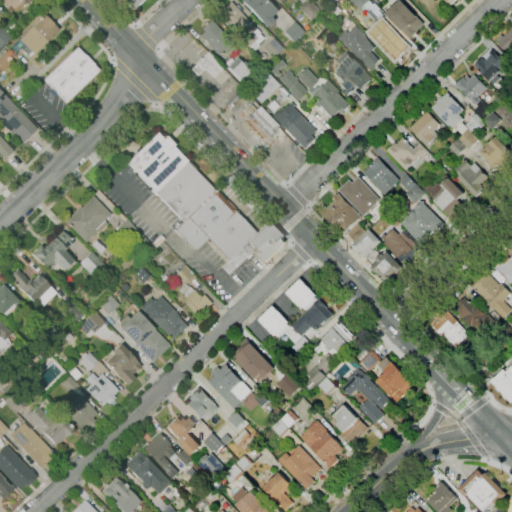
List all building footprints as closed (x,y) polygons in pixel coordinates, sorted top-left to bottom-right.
[(8,13),(0,4),(0,0),(30,0),(26,4),(23,1),(14,9),(13,9),(8,13)] [(140,0),(131,9),(122,0),(140,0)] [(265,27),(240,0),(265,0),(276,11),(270,17),(273,20),(265,27)] [(311,19),(298,6),(304,0),(308,0),(319,11),(311,19)] [(251,52),(216,14),(230,1),(255,29),(256,28),(260,32),(259,33),(263,38),(257,44),(258,45),(251,52)] [(407,34),(394,19),(399,15),(395,10),(400,5),(404,10),(407,7),(413,14),(414,13),(418,17),(417,18),(421,22),(407,34)] [(23,20),(20,16),(17,19),(15,16),(26,6),(31,12),(23,20)] [(335,15),(331,10),(336,6),(340,11),(335,15)] [(381,23),(373,13),(379,7),(388,17),(381,23)] [(351,16),(361,25),(367,19),(358,9),(351,16)] [(27,55),(23,51),(27,48),(19,39),(36,22),(32,18),(38,12),(42,16),(43,15),(44,15),(45,15),(53,23),(52,24),(57,29),(51,35),(52,35),(44,43),(44,42),(33,53),(31,51),(27,55)] [(217,54),(197,32),(210,19),(234,45),(227,52),(223,48),(217,54)] [(295,40),(285,30),(293,21),(304,31),(295,40)] [(396,62),(373,39),(388,24),(390,26),(394,22),(410,39),(406,42),(410,47),(396,62)] [(369,71),(337,38),(345,30),(347,32),(354,25),(376,47),(372,52),(380,60),(369,71)] [(0,47),(0,27),(10,37),(0,47)] [(495,84),(492,81),(491,82),(475,65),(482,59),(486,62),(492,56),(490,54),(494,50),(500,56),(504,52),(506,54),(509,52),(497,40),(503,35),(505,37),(511,30),(511,55),(510,58),(511,60),(507,65),(510,67),(503,74),(501,72),(499,74),(502,77),(495,84)] [(272,59),(262,48),(272,38),(282,49),(272,59)] [(65,102),(43,79),(76,47),(84,54),(94,64),(94,65),(98,70),(93,75),(94,77),(87,84),(85,83),(65,102)] [(350,96),(338,83),(340,82),(332,73),(333,72),(332,70),(337,64),(334,61),(344,51),(347,54),(372,80),(361,89),(358,86),(355,89),(356,90),(350,96)] [(213,77),(204,68),(196,76),(190,69),(207,52),(223,68),(213,77)] [(303,68),(293,58),(297,54),(307,64),(303,68)] [(239,80),(226,66),(236,57),(241,62),(243,61),(246,64),(244,66),(249,71),(239,80)] [(276,76),(268,66),(279,57),(280,59),(281,58),(283,61),(285,64),(278,70),(280,72),(276,76)] [(331,122),(307,97),(310,94),(307,90),(308,89),(297,77),(306,68),(316,80),(319,78),(324,79),(325,80),(326,79),(350,104),(331,122)] [(298,100),(288,89),(278,79),(287,71),(288,71),(289,72),(288,72),(293,77),(294,76),(297,78),(295,80),(306,91),(298,100)] [(261,104),(248,89),(267,72),(280,86),(261,104)] [(493,129),(484,120),(475,111),(480,107),(477,105),(476,106),(472,101),(473,100),(463,90),(462,90),(456,85),(464,77),(465,78),(468,75),(471,79),(475,75),(488,88),(479,97),(482,100),(490,108),(485,113),(486,114),(488,112),(490,114),(488,116),(493,111),(502,121),(493,129)] [(39,143),(30,134),(21,143),(0,121),(0,90),(36,128),(36,129),(44,138),(39,143)] [(454,129),(453,127),(452,128),(450,126),(451,125),(450,124),(450,125),(447,122),(447,123),(444,120),(444,119),(442,117),(440,115),(437,112),(435,111),(432,108),(438,102),(438,101),(443,96),(444,97),(448,92),(465,109),(460,114),(464,119),(454,129)] [(266,111),(263,107),(265,104),(263,102),(270,97),(272,99),(273,97),(277,101),(266,111)] [(265,149),(235,118),(243,111),(253,101),(258,106),(259,106),(280,128),(269,139),(273,142),(265,149)] [(511,127),(509,124),(499,113),(510,103),(511,105),(511,127)] [(306,149),(286,128),(287,127),(284,125),(289,120),(287,117),(295,108),(300,114),(301,113),(318,131),(313,136),(316,139),(306,149)] [(427,146),(411,128),(429,111),(441,125),(440,126),(441,127),(439,129),(438,128),(435,131),(439,135),(427,146)] [(470,149),(460,139),(470,129),(467,125),(471,121),(470,121),(477,114),(486,124),(480,130),(478,129),(474,133),(480,139),(470,149)] [(231,275),(222,266),(228,259),(207,238),(194,250),(174,229),(183,221),(180,218),(178,220),(177,218),(178,216),(171,208),(169,210),(167,208),(169,206),(163,200),(161,201),(159,199),(161,198),(157,194),(156,195),(154,193),(151,190),(152,189),(126,162),(135,154),(134,154),(156,132),(163,139),(165,137),(187,160),(186,161),(188,162),(189,161),(196,169),(195,170),(213,190),(214,189),(219,194),(220,192),(224,196),(222,197),(228,204),(230,202),(233,205),(231,207),(236,212),(238,211),(243,216),(241,217),(256,233),(267,222),(287,242),(266,262),(259,255),(257,257),(255,255),(250,259),(249,258),(231,275)] [(4,159),(0,154),(0,136),(13,150),(4,159)] [(495,168),(480,153),(487,146),(486,146),(490,142),(491,143),(498,136),(506,145),(508,143),(511,147),(511,150),(511,151),(511,152),(511,156),(502,166),(500,164),(495,168)] [(415,171),(410,166),(406,170),(388,150),(396,143),(397,144),(404,138),(414,149),(421,143),(433,156),(431,158),(428,155),(424,159),(425,161),(415,171)] [(458,156),(450,147),(459,139),(467,148),(458,156)] [(385,195),(365,172),(370,168),(369,166),(379,157),(401,180),(385,195)] [(475,196),(457,177),(459,175),(455,170),(463,162),(463,161),(464,160),(465,161),(466,159),(473,166),(476,163),(489,177),(481,184),(483,186),(482,187),(484,188),(475,196)] [(416,203),(407,194),(410,192),(400,182),(408,174),(426,194),(416,203)] [(454,221),(422,187),(427,182),(434,189),(440,183),(443,185),(444,184),(443,183),(446,180),(444,178),(447,175),(449,177),(448,178),(449,179),(450,178),(465,194),(461,199),(465,203),(463,205),(467,209),(454,221)] [(364,216),(339,190),(350,180),(353,183),(360,177),(381,199),(378,202),(379,202),(364,216)] [(344,236),(338,230),(336,231),(331,226),(333,224),(321,211),(326,206),(328,209),(336,200),(334,198),(339,193),(341,195),(363,217),(344,236)] [(84,243),(64,221),(80,206),(81,206),(93,195),(110,214),(108,216),(109,217),(106,219),(105,219),(104,220),(106,222),(84,243)] [(387,210),(379,202),(386,196),(393,204),(387,210)] [(423,246),(408,231),(409,229),(404,224),(417,211),(423,216),(430,209),(446,224),(439,231),(437,229),(430,235),(432,237),(423,246)] [(408,262),(405,259),(402,261),(385,244),(387,242),(382,238),(391,229),(388,227),(383,233),(377,227),(379,225),(377,223),(380,220),(382,222),(383,221),(381,219),(389,212),(400,224),(395,229),(401,236),(404,233),(407,235),(421,248),(408,262)] [(136,252),(115,229),(126,219),(148,241),(136,252)] [(357,242),(348,233),(359,223),(367,232),(357,242)] [(366,258),(364,256),(362,258),(359,255),(361,253),(358,251),(356,252),(353,249),(355,248),(353,246),(371,229),(382,242),(376,248),(377,250),(373,254),(372,252),(366,258)] [(66,275),(59,267),(51,274),(31,254),(39,245),(43,249),(61,230),(72,241),(70,242),(72,244),(69,246),(68,245),(66,247),(67,248),(64,251),(77,265),(66,275)] [(155,247),(151,243),(160,235),(164,239),(155,247)] [(98,252),(91,244),(95,240),(99,243),(102,246),(104,249),(100,252),(98,252)] [(97,282),(78,263),(91,251),(109,271),(97,282)] [(389,284),(379,273),(376,273),(373,269),(373,267),(379,261),(377,259),(382,255),(384,256),(388,252),(403,267),(394,275),(395,277),(389,284)] [(511,284),(496,267),(502,262),(505,265),(511,258),(511,284)] [(185,285),(174,274),(184,265),(195,276),(185,285)] [(42,306),(36,299),(32,303),(8,277),(17,268),(18,269),(17,270),(21,273),(21,272),(25,277),(28,280),(31,278),(32,279),(37,274),(56,293),(42,306)] [(511,293),(496,309),(474,287),(488,273),(500,284),(502,283),(511,293)] [(307,310),(305,308),(303,310),(287,293),(302,279),(318,295),(316,297),(318,299),(307,310)] [(3,316),(0,313),(0,285),(2,284),(16,299),(13,303),(15,305),(3,316)] [(199,316),(184,301),(189,296),(185,293),(191,287),(194,291),(195,290),(203,298),(206,295),(213,303),(199,316)] [(107,315),(97,304),(109,294),(118,304),(107,315)] [(173,340),(139,307),(148,298),(151,301),(158,294),(189,326),(183,333),(182,331),(173,340)] [(477,333),(454,307),(466,297),(474,306),(477,304),(487,315),(489,314),(494,319),(477,333)] [(297,342),(287,332),(320,299),(328,307),(328,308),(330,311),(331,310),(334,313),(333,314),(333,315),(327,322),(327,323),(322,328),(322,327),(318,330),(317,329),(316,330),(314,328),(313,330),(311,328),(297,342)] [(76,324),(67,314),(76,305),(85,315),(76,324)] [(279,337),(277,335),(275,336),(260,320),(274,306),(290,322),(288,324),(291,326),(279,337)] [(511,316),(510,318),(503,311),(509,306),(511,309),(511,316)] [(457,351),(432,324),(447,309),(474,338),(468,343),(467,341),(457,351)] [(152,362),(119,327),(120,325),(119,321),(125,315),(128,318),(136,310),(169,345),(152,362)] [(88,337),(78,326),(93,311),(104,322),(88,337)] [(328,396),(317,384),(309,390),(305,385),(311,379),(307,374),(316,366),(317,368),(329,352),(326,349),(324,351),(323,350),(320,353),(314,348),(342,321),(357,337),(335,358),(332,355),(321,371),(327,378),(328,377),(337,388),(328,396)] [(0,352),(0,322),(10,333),(9,333),(10,335),(7,338),(6,337),(5,337),(10,343),(0,352)] [(511,339),(507,344),(499,336),(508,326),(511,330),(511,339)] [(301,356),(299,355),(298,356),(295,352),(296,351),(294,349),(306,337),(313,344),(301,356)] [(262,383),(257,378),(256,380),(233,356),(243,347),(241,344),(248,338),(276,369),(262,383)] [(125,385),(119,377),(118,378),(116,375),(101,358),(110,349),(111,350),(119,343),(126,350),(127,349),(130,353),(130,354),(141,366),(133,373),(133,372),(131,374),(133,377),(125,385)] [(288,362),(282,355),(286,351),(289,354),(288,355),(291,359),(288,362)] [(398,402),(393,397),(393,396),(379,381),(385,375),(378,369),(381,366),(380,365),(382,363),(380,362),(369,373),(360,363),(372,351),(373,352),(374,351),(382,359),(381,360),(383,361),(388,357),(415,385),(398,402)] [(89,370),(79,361),(88,352),(97,361),(89,370)] [(489,371),(479,360),(486,353),(496,364),(489,371)] [(34,374),(26,365),(35,356),(43,365),(34,374)] [(235,409),(209,381),(215,376),(212,373),(219,367),(221,369),(227,364),(252,391),(242,400),(243,401),(235,409)] [(511,401),(509,398),(507,399),(504,395),(505,394),(502,391),(500,392),(496,388),(498,387),(493,381),(496,377),(497,378),(506,370),(507,372),(511,367),(511,401)] [(376,424),(360,407),(368,399),(358,389),(351,396),(342,388),(348,382),(346,380),(354,372),(356,374),(361,369),(386,396),(379,404),(388,413),(376,424)] [(0,391),(0,373),(9,382),(0,391)] [(101,406),(85,389),(90,384),(85,379),(91,373),(96,378),(101,373),(109,381),(110,381),(114,385),(113,386),(118,390),(113,395),(114,396),(108,403),(106,402),(101,406)] [(69,393),(60,383),(69,375),(78,385),(69,393)] [(289,397),(277,383),(285,375),(298,388),(289,397)] [(201,420),(186,404),(190,400),(188,398),(196,390),(198,393),(202,389),(217,405),(216,405),(219,408),(213,414),(210,411),(201,420)] [(263,406),(255,398),(261,392),(269,400),(263,406)] [(14,412),(4,399),(10,394),(14,399),(20,394),(26,402),(14,412)] [(80,428),(69,416),(75,411),(69,404),(79,395),(96,413),(91,417),(94,420),(87,426),(85,424),(80,428)] [(351,442),(342,433),(344,431),(337,425),(340,422),(335,416),(346,405),(369,428),(373,424),(373,425),(360,439),(356,436),(351,442)] [(55,446),(26,416),(37,406),(53,423),(60,416),(72,428),(70,430),(71,431),(55,446)] [(181,445),(163,427),(165,425),(161,421),(172,412),(175,415),(180,410),(198,429),(181,445)] [(289,428),(281,419),(291,410),(299,419),(289,428)] [(234,435),(224,426),(229,421),(228,420),(236,411),(248,423),(239,432),(238,431),(234,435)] [(281,437),(272,427),(280,419),(290,429),(281,437)] [(2,435),(0,433),(0,421),(8,429),(2,435)] [(330,469),(312,448),(312,449),(302,438),(310,430),(308,427),(315,421),(316,422),(318,421),(344,449),(336,456),(340,460),(330,469)] [(41,469),(9,435),(22,422),(28,428),(29,427),(55,455),(41,469)] [(240,445),(234,439),(244,429),(251,435),(240,445)] [(172,480),(142,449),(158,433),(177,453),(171,459),(164,452),(160,456),(161,457),(163,455),(180,473),(172,480)] [(217,452),(215,450),(214,451),(213,451),(212,451),(204,442),(213,433),(225,445),(217,452)] [(19,490),(0,470),(0,448),(3,445),(35,477),(26,486),(24,484),(19,490)] [(307,490),(279,460),(287,453),(291,457),(295,453),(293,452),(300,445),(314,460),(313,460),(322,468),(312,477),(316,481),(313,484),(315,485),(311,488),(310,487),(307,490)] [(146,488),(144,485),(143,486),(140,483),(141,483),(124,464),(129,459),(130,460),(134,456),(133,455),(138,450),(145,458),(146,457),(161,474),(146,488)] [(188,466),(178,456),(185,450),(195,459),(188,466)] [(215,480),(198,463),(207,454),(209,456),(212,453),(227,469),(215,480)] [(245,472),(237,463),(245,455),(253,463),(245,472)] [(228,481),(224,477),(230,473),(228,471),(236,464),(245,474),(237,481),(234,476),(228,481)] [(488,511),(484,511),(468,495),(466,497),(459,489),(480,469),(485,475),(487,473),(508,494),(497,505),(496,504),(488,511)] [(286,511),(277,501),(276,501),(264,488),(269,484),(268,483),(274,478),(280,472),(293,486),(285,493),(294,503),(286,511)] [(0,498),(1,499),(12,487),(0,475),(0,498)] [(172,492),(169,489),(166,492),(157,483),(165,475),(177,488),(172,492)] [(208,487),(202,480),(207,476),(213,482),(208,487)] [(126,511),(122,511),(113,503),(115,501),(112,498),(110,500),(101,491),(115,477),(138,500),(131,506),(135,506),(136,505),(140,505),(140,510),(135,510),(135,511),(129,511),(129,509),(126,511)] [(436,511),(428,504),(430,502),(428,500),(437,491),(435,489),(443,482),(458,497),(449,505),(456,511),(436,511)] [(212,504),(204,495),(213,486),(222,495),(212,504)] [(242,511),(236,505),(238,503),(232,497),(243,487),(249,493),(251,491),(270,511),(242,511)] [(70,511),(83,499),(96,511),(70,511)]
